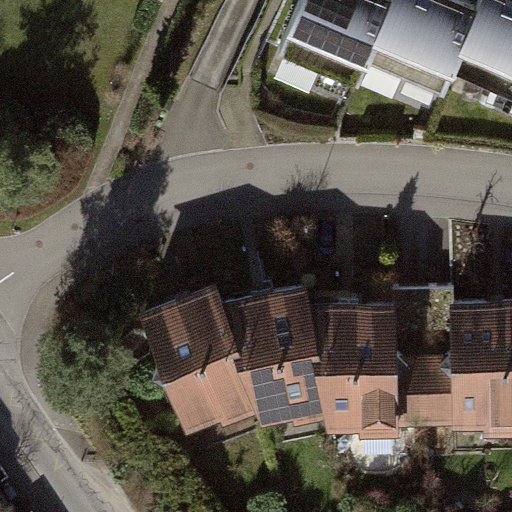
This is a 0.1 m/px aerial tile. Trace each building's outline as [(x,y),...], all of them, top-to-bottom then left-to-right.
[(352,80),(385,5),(373,0),(295,0),(267,66),(344,99),(352,80)] [(433,87),(466,11),(439,0),(387,0),(385,5),(352,80),(423,111),(433,87)] [(511,1),(509,0),(471,0),(466,11),(433,87),(511,121),(511,1)] [(261,440),(232,309),(221,285),(129,326),(182,447),(261,440)] [(321,436),(322,312),(317,290),(232,309),(261,440),(321,436)] [(450,371),(417,371),(417,436),(511,436),(511,307),(450,307),(450,371)] [(321,436),(417,436),(417,371),(391,371),(391,312),(322,312),(321,436)]
